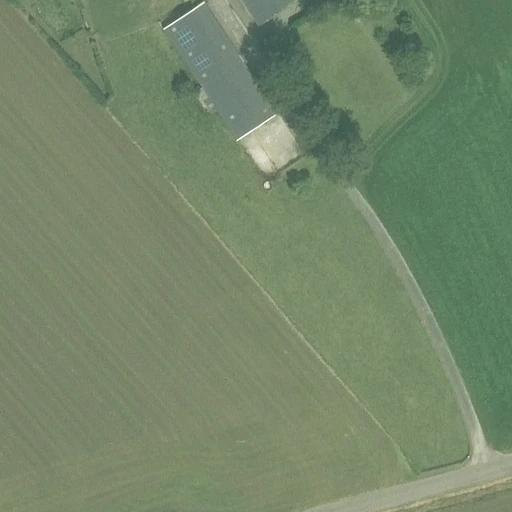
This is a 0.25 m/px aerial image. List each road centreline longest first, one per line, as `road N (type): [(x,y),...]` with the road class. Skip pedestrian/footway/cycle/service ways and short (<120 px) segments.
road 1 (unknown): [(488,468),(401,257),(236,0)]
road 2 (tertiary): [(349,511),(511,460)]
